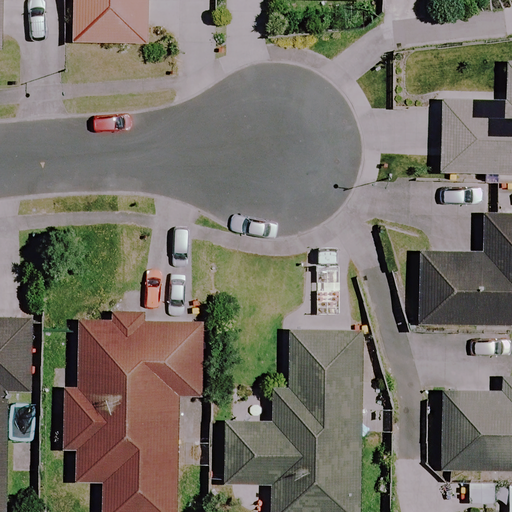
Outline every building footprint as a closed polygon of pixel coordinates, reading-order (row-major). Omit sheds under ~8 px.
[(70,0),(68,41),(144,44),(146,0),(70,0)] [(511,63),(511,64),(510,102),(440,100),(438,171),(511,173),(511,63)] [(511,213),(488,214),(488,254),(419,254),(419,323),(511,323),(511,213)] [(202,323),(78,319),(76,379),(61,378),(59,446),(76,447),(75,480),(104,481),(102,511),(174,511),(179,394),(200,395),(202,323)] [(22,386),(22,321),(0,320),(0,511),(3,511),(5,385),(22,386)] [(354,511),(353,331),(286,332),(287,392),(266,392),(266,423),(225,424),(225,483),(270,483),(270,511),(354,511)] [(511,470),(511,366),(502,366),(502,377),(501,394),(441,392),(439,468),(511,470)]
